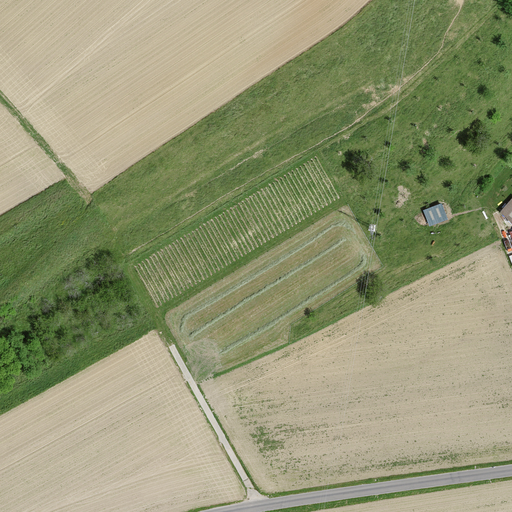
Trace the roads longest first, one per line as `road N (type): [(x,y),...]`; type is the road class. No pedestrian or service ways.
road 1 (residential): [(511,470),(227,511)]
road 2 (track): [(260,505),(170,345)]
